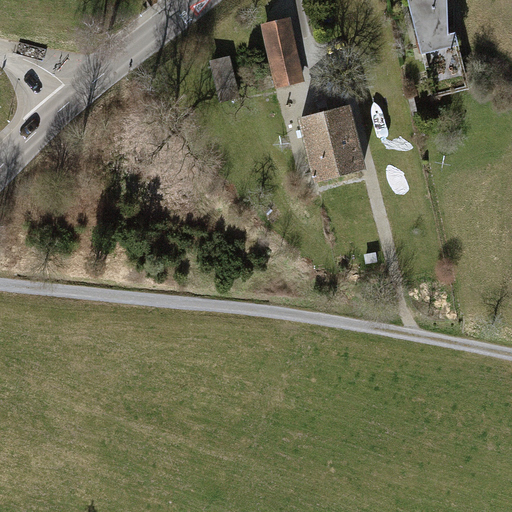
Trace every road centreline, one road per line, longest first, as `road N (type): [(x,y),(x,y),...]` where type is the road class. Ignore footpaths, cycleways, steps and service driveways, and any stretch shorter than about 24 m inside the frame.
road 1 (track): [(0,284),(303,315),(511,354)]
road 2 (track): [(413,336),(354,107),(313,60)]
road 3 (tertiary): [(75,97),(194,0)]
